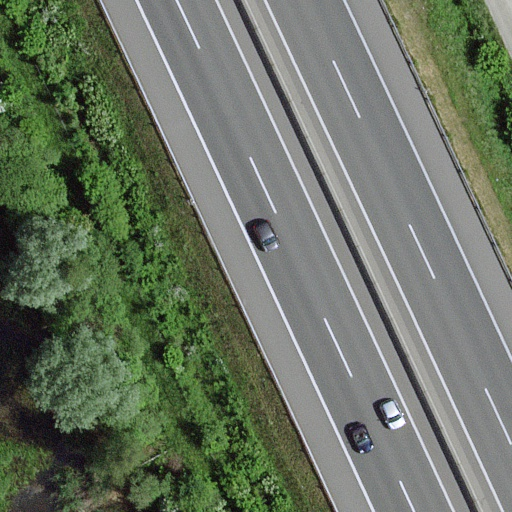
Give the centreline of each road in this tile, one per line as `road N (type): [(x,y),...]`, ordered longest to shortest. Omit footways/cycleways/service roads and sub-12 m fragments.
road 1 (motorway): [(169,0),(406,511)]
road 2 (motorway): [(511,450),(301,0)]
